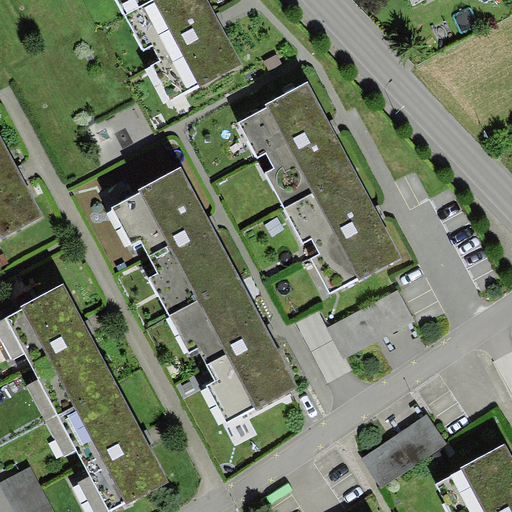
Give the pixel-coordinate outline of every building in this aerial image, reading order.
[(115,0),(143,50),(151,46),(159,60),(151,65),(171,103),(243,64),(219,19),(209,0),(115,0)] [(306,84),(239,122),(259,158),(266,154),(273,168),(265,173),(304,244),(311,240),(319,253),(310,258),(330,295),(401,256),(375,211),(331,129),(306,84)] [(0,134),(0,237),(44,213),(0,134)] [(181,173),(115,207),(134,243),(142,239),(160,274),(151,279),(190,351),(198,347),(217,382),(208,387),(229,425),(297,389),(260,320),(214,234),(181,173)] [(63,287),(0,321),(0,332),(14,357),(26,351),(42,381),(31,387),(67,453),(76,448),(92,477),(81,483),(96,511),(113,511),(169,482),(143,435),(82,322),(63,287)] [(398,292),(329,328),(344,357),(413,321),(398,292)] [(428,415),(362,458),(381,488),(447,444),(428,415)] [(511,511),(511,456),(506,446),(436,482),(451,511),(511,511)] [(55,511),(32,468),(1,484),(15,511),(55,511)]
